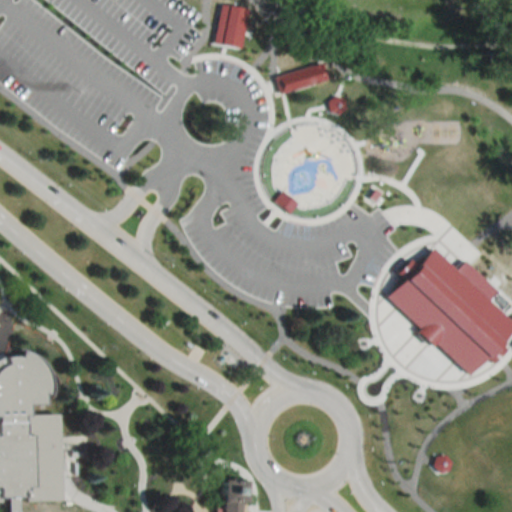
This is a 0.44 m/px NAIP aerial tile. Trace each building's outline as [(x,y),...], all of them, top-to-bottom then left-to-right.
[(216,5),(209,45),(235,49),(243,10),(216,5)] [(153,75),(174,49),(162,39),(141,64),(153,75)] [(272,76),(275,75),(313,62),(319,78),(277,92),(276,87),(272,76)] [(323,105),(324,109),(326,114),(335,115),(340,109),(337,100),(333,99),(329,98),(323,105)] [(361,199),(370,204),(376,193),(367,188),(361,199)] [(270,202),(277,193),(293,205),(287,214),(270,202)] [(430,246),(414,263),(409,258),(394,274),(400,280),(384,298),(418,329),(415,333),(426,343),(428,340),(466,375),(483,357),(489,363),(502,349),(497,344),(511,327),(511,323),(487,300),(496,291),(461,259),(453,268),(430,246)] [(21,349),(28,351),(34,355),(39,360),(44,364),(46,368),(48,374),(50,381),(50,388),(49,392),(47,394),(46,408),(29,409),(29,414),(57,414),(61,500),(23,502),(23,498),(16,499),(17,511),(7,511),(6,498),(0,498),(0,357),(4,356),(13,355),(20,355),(21,349)] [(430,466),(436,473),(445,472),(448,463),(442,457),(433,457),(430,466)] [(216,479),(215,511),(240,511),(240,479),(216,479)] [(451,511),(467,494),(459,488),(444,506),(450,511),(451,511)]
